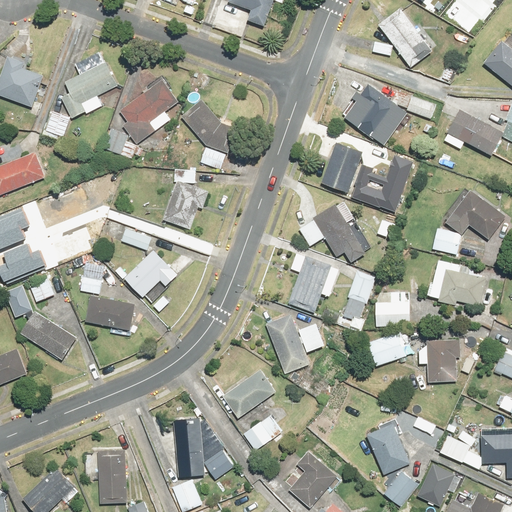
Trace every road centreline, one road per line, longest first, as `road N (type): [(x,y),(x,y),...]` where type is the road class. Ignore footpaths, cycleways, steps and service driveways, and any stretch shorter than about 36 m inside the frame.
road 1 (residential): [(302,83),(203,338),(136,384),(0,441)]
road 2 (residential): [(72,0),(302,83)]
road 3 (unknown): [(321,35),(447,85)]
